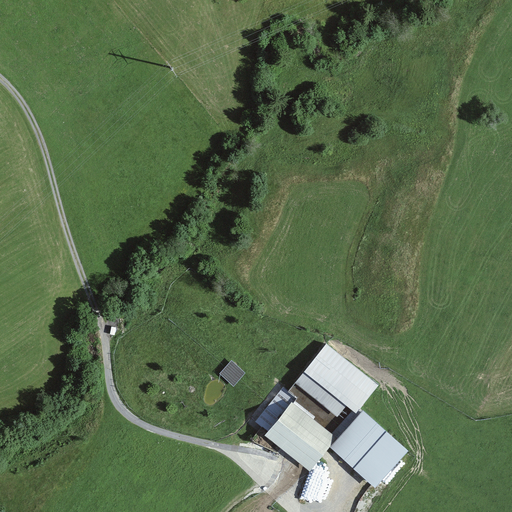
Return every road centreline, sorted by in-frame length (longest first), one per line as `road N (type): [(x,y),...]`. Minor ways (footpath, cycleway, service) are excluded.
road 1 (track): [(109,378),(101,327),(35,124),(0,77)]
road 2 (track): [(109,378),(127,414),(146,426),(215,444)]
